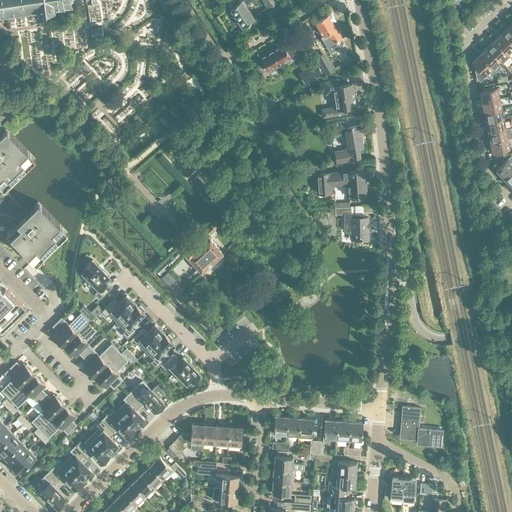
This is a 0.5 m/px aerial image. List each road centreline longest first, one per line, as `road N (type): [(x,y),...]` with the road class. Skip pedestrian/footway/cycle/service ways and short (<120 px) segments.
road 1 (residential): [(379,406),(387,188),(358,0)]
road 2 (residential): [(511,0),(462,52),(485,170),(511,200)]
road 3 (residential): [(71,511),(177,407),(218,395)]
road 4 (residential): [(323,0),(224,58),(182,0)]
road 5 (residential): [(36,330),(88,384),(79,393),(72,399),(19,346)]
road 6 (residential): [(122,271),(213,363),(218,395)]
